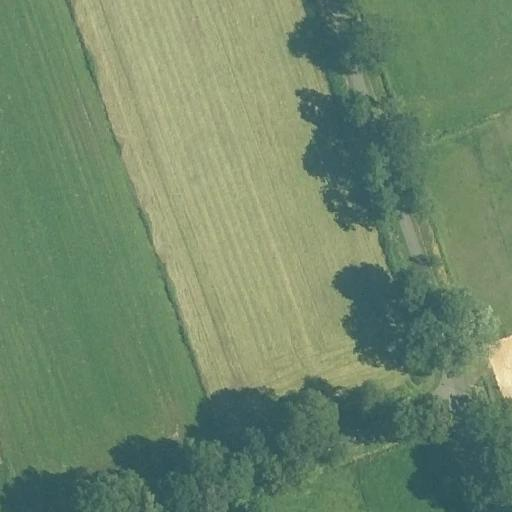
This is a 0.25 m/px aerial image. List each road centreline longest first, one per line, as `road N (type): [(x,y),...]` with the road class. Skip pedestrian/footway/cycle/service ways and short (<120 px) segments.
road 1 (unclassified): [(464,402),(324,0)]
road 2 (unclassified): [(181,511),(464,402)]
